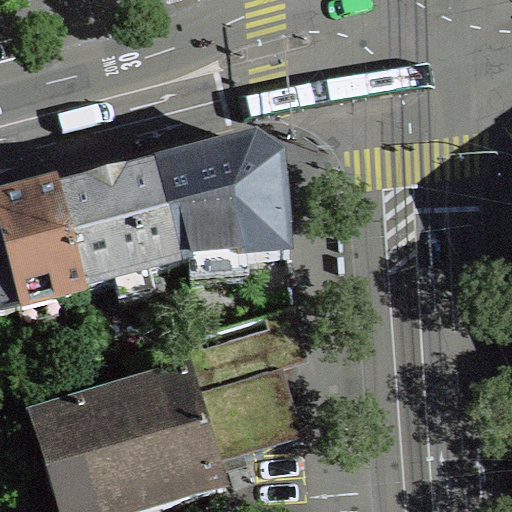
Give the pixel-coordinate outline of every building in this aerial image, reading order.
[(0,0),(0,8),(30,0),(0,0)] [(256,146),(155,173),(181,270),(192,267),(289,259),(285,201),(282,165),(256,146)] [(84,295),(181,270),(155,173),(59,198),(84,295)] [(59,198),(0,213),(0,241),(17,307),(52,298),(55,308),(85,300),(84,295),(59,198)] [(0,322),(20,317),(17,307),(0,241),(0,322)] [(216,468),(303,442),(283,374),(291,371),(275,316),(265,319),(269,334),(203,353),(199,339),(124,362),(133,392),(33,421),(60,511),(152,511),(223,491),(216,468)]
